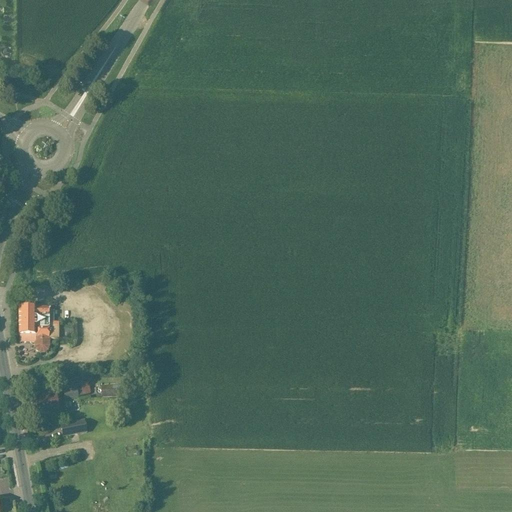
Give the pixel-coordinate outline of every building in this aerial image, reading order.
[(19,344),(34,344),(34,347),(35,352),(39,355),(44,355),(48,352),(49,348),(49,340),(56,340),(59,340),(59,323),(54,323),(54,312),(49,312),(49,309),(35,309),(18,309),(18,336),(19,336),(19,344)] [(61,386),(64,401),(79,398),(90,395),(88,384),(80,383),(76,384),(75,383),(61,386)] [(119,399),(119,386),(104,387),(105,399),(119,399)] [(58,413),(54,395),(30,400),(34,418),(58,413)] [(70,424),(62,426),(63,437),(64,439),(71,438),(79,436),(82,436),(79,423),(70,424)]
